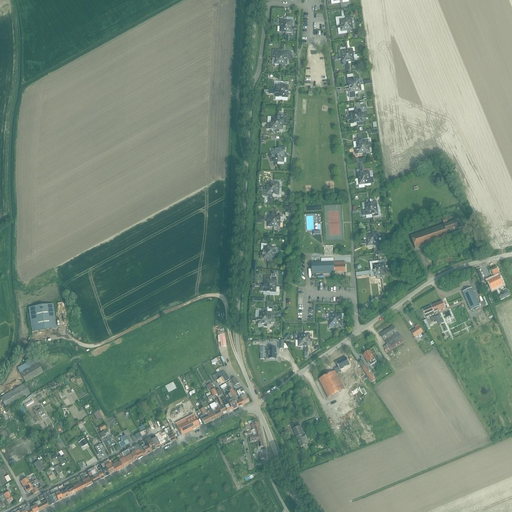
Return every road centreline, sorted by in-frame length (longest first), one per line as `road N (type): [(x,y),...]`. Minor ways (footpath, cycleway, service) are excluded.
road 1 (unclassified): [(247,380),(236,324),(251,79)]
road 2 (tertiary): [(49,511),(255,410)]
road 3 (residential): [(25,500),(168,424)]
road 4 (track): [(242,0),(237,123),(246,155)]
road 5 (residential): [(360,330),(432,280),(484,260)]
road 6 (residential): [(257,402),(360,330)]
